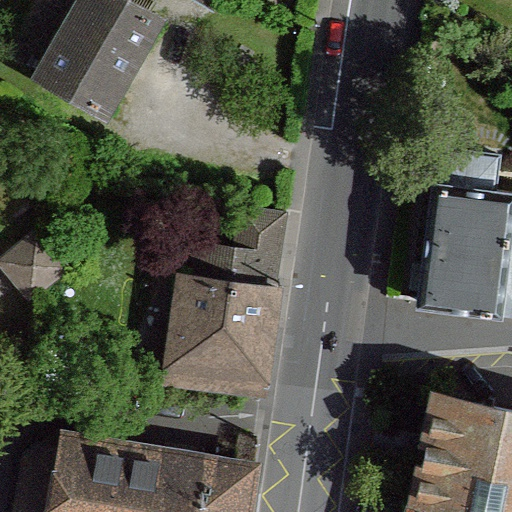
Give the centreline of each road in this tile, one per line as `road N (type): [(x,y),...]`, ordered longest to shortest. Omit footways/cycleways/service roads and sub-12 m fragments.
road 1 (secondary): [(374,0),(327,326)]
road 2 (secondary): [(327,326),(301,511)]
road 3 (residential): [(511,342),(327,326)]
